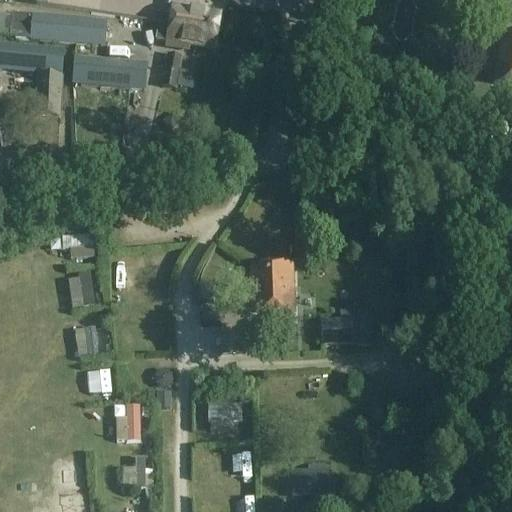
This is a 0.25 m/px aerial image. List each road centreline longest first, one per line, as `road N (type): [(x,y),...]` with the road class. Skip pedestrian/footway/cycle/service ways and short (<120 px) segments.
road 1 (unclassified): [(497,511),(504,321),(496,252),(476,207),(437,178),(407,168),(343,160),(270,166)]
road 2 (track): [(218,225),(180,290),(184,511)]
road 3 (unclassified): [(0,195),(49,182),(270,166)]
road 4 (track): [(433,381),(345,365),(182,364)]
road 5 (unclassified): [(270,166),(299,0)]
